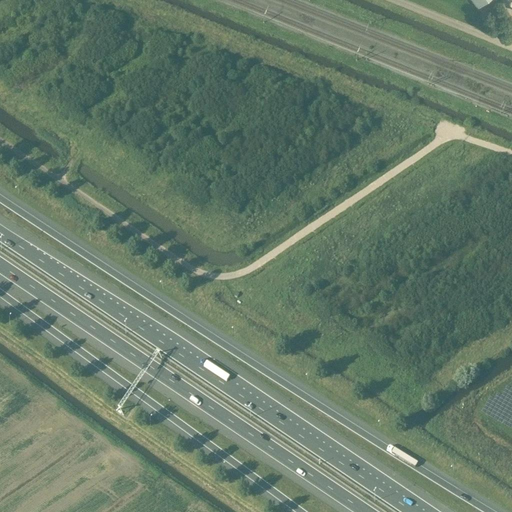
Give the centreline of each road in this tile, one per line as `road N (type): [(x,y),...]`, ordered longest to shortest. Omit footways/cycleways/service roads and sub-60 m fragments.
road 1 (motorway): [(485,511),(0,199)]
road 2 (motorway): [(412,511),(0,233)]
road 3 (motorway): [(0,266),(363,511)]
road 4 (motorway): [(0,292),(300,511)]
road 5 (track): [(234,275),(452,135),(511,156)]
road 6 (unclassified): [(0,139),(190,267),(234,275)]
road 7 (unclassified): [(511,47),(394,0)]
